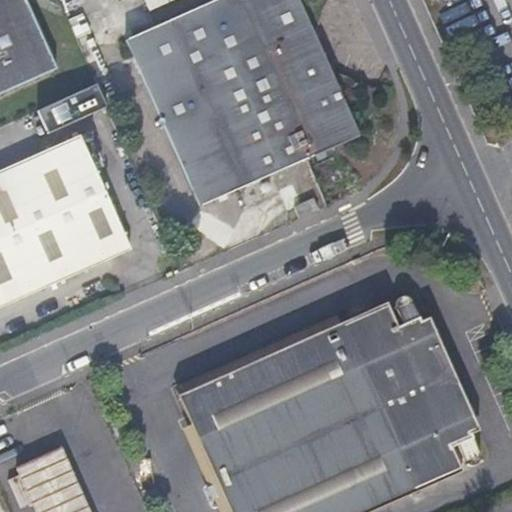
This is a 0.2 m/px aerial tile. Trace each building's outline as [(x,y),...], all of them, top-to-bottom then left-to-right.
[(0,0),(0,90),(44,71),(12,0),(0,0)] [(349,138),(311,54),(287,0),(206,0),(114,42),(189,209),(349,138)] [(86,88),(27,114),(37,137),(96,111),(86,88)] [(69,137),(0,168),(0,238),(96,196),(69,137)] [(309,189),(319,184),(329,179),(321,160),(301,169),(309,189)] [(96,196),(0,238),(0,304),(120,250),(96,196)] [(314,200),(293,208),(299,220),(318,211),(314,200)] [(479,453),(445,376),(412,300),(410,298),(407,296),(404,296),(399,297),(398,299),(396,301),(396,306),(404,324),(398,326),(387,302),(177,395),(229,511),(368,511),(461,471),(450,447),(456,444),(464,461),(465,464),(468,465),(470,466),(473,466),(475,465),(479,461),(480,459),(479,455),(479,453)] [(88,511),(60,449),(17,467),(36,511),(88,511)]
